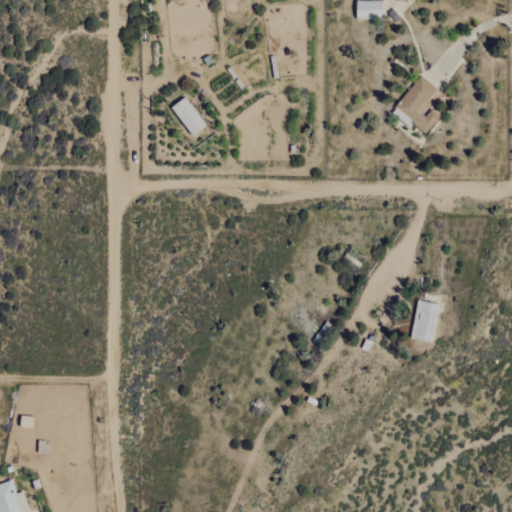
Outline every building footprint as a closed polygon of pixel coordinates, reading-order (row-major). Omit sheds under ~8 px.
[(381,18),(382,1),(356,0),(355,17),(381,18)] [(424,135),(439,117),(429,108),(431,105),(427,101),(436,89),(420,76),(390,113),(409,129),(412,125),(424,135)] [(170,108),(192,137),(206,126),(184,97),(170,108)] [(431,343),(439,305),(417,300),(409,338),(431,343)] [(0,484),(0,511),(25,511),(26,511),(28,511),(23,492),(15,494),(12,481),(0,484)]
